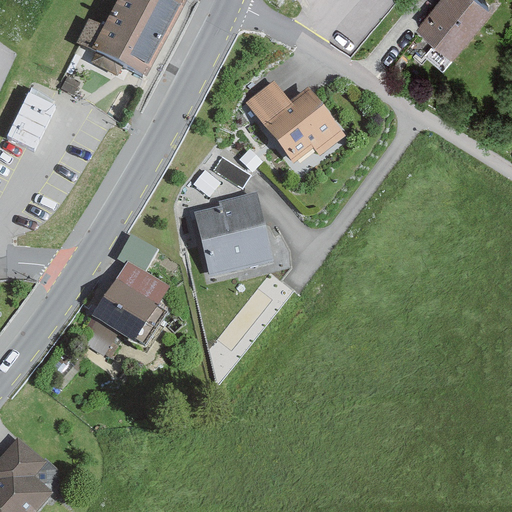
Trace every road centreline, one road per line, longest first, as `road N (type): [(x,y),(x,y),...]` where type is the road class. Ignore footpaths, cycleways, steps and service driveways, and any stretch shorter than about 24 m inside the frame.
road 1 (secondary): [(81,271),(157,152),(224,0)]
road 2 (secondary): [(0,371),(81,271)]
